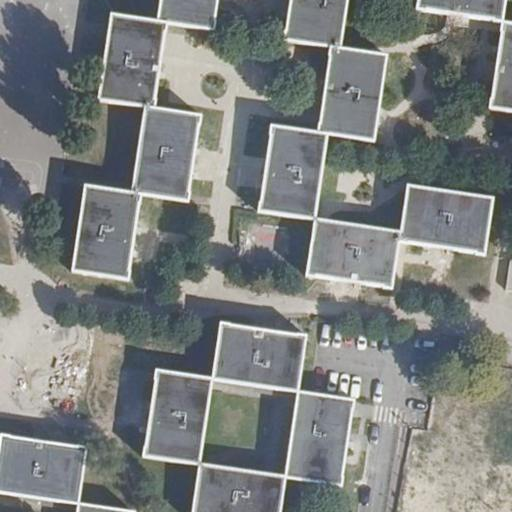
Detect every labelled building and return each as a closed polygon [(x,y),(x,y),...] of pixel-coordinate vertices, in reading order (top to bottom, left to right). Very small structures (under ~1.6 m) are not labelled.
[(161,0),(158,23),(167,25),(213,32),(217,0),(161,0)] [(333,50),(340,51),(347,0),(291,0),(285,42),(333,50)] [(506,0),(419,0),(418,11),(503,23),(506,0)] [(146,109),(154,110),(164,43),(167,25),(158,23),(113,17),(110,35),(99,101),(146,109)] [(511,25),(504,24),(492,109),(511,112),(511,25)] [(320,135),(328,136),(374,143),(387,58),(340,51),(333,50),(320,135)] [(133,194),(141,195),(188,203),(201,118),(154,110),(146,109),(133,194)] [(328,136),(320,135),(273,128),(260,213),(315,221),(328,136)] [(141,195),(133,194),(86,187),(72,272),(127,281),(141,195)] [(401,234),(400,242),(485,256),(493,201),(408,188),(401,234)] [(400,242),(401,234),(315,221),(306,276),(392,289),(400,242)] [(213,382),(298,394),(306,340),(221,327),(213,382)] [(212,389),(213,382),(158,374),(157,381),(145,457),(200,467),(212,389)] [(354,402),(298,394),(297,401),(286,479),(341,488),(353,409),(354,402)] [(511,511),(511,422),(510,422),(495,420),(494,427),(487,426),(490,409),(476,407),(469,445),(461,444),(461,443),(462,438),(450,436),(449,436),(448,442),(441,440),(438,454),(459,458),(458,465),(465,466),(463,481),(435,477),(414,474),(407,511),(453,511),(454,511),(461,511),(463,511),(511,511)] [(0,449),(0,493),(78,506),(86,451),(2,438),(0,449)] [(438,454),(435,477),(463,481),(465,466),(458,465),(459,458),(438,454)] [(280,511),(286,479),(276,478),(200,467),(193,511),(280,511)]
